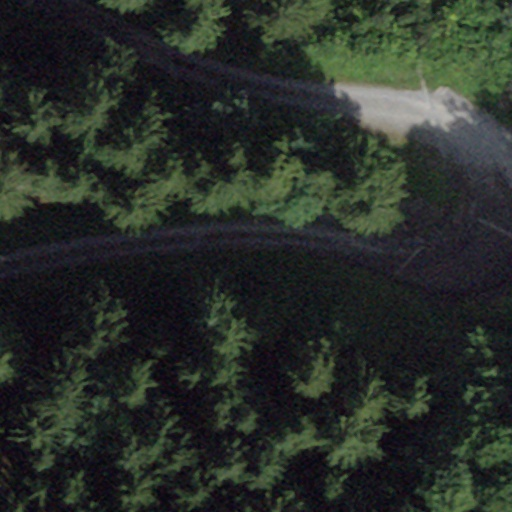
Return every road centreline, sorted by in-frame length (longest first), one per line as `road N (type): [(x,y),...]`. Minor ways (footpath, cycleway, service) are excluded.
road 1 (track): [(511,230),(502,247),(475,262),(380,252),(274,223),(174,229),(0,257)]
road 2 (track): [(81,0),(280,92),(468,149),(507,178),(511,192)]
